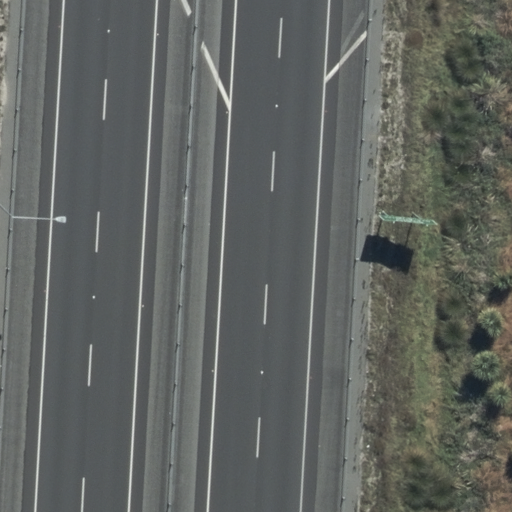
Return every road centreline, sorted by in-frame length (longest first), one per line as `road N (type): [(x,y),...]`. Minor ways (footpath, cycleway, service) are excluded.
road 1 (motorway): [(81,511),(109,0)]
road 2 (motorway): [(283,0),(255,511)]
